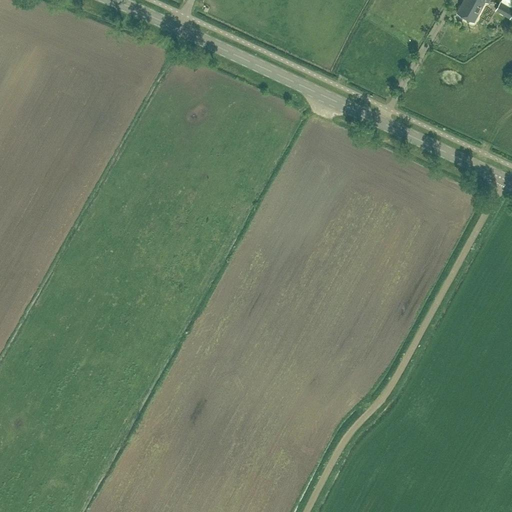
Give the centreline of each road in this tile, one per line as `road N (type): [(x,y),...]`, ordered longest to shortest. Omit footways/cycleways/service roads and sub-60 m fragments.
road 1 (secondary): [(504,178),(109,0)]
road 2 (unclassified): [(306,511),(341,444),(387,391),(504,178)]
